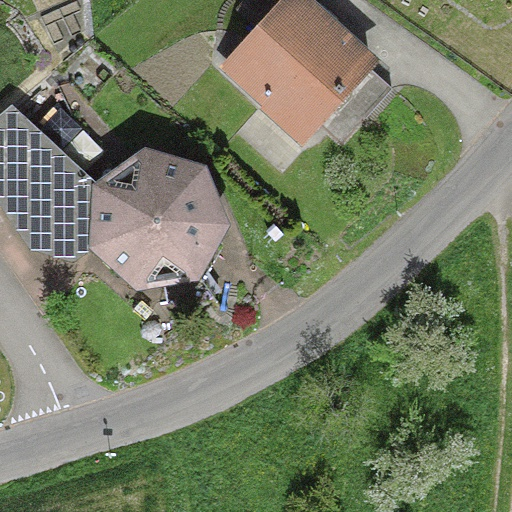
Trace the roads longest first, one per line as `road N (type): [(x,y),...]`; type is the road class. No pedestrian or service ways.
road 1 (tertiary): [(511,169),(274,368),(80,447)]
road 2 (residential): [(80,447),(56,374),(0,288)]
